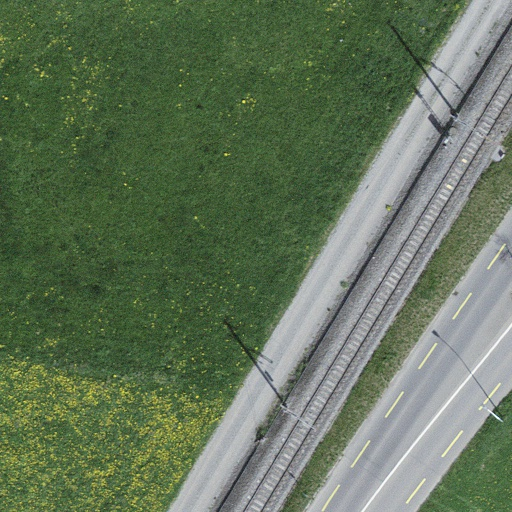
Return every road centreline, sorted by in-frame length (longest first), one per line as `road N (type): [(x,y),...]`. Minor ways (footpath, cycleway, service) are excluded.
road 1 (track): [(490,0),(185,511)]
road 2 (secondary): [(511,302),(360,511)]
